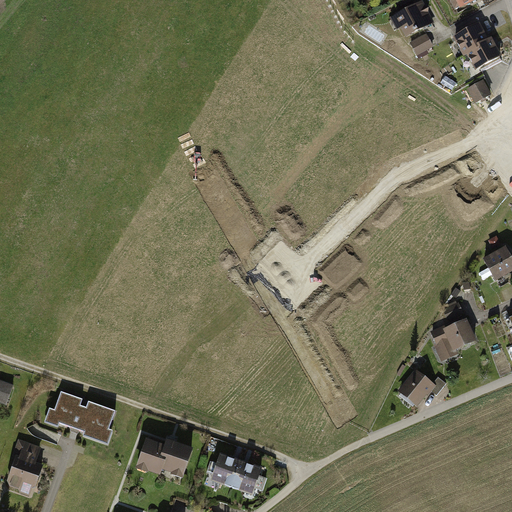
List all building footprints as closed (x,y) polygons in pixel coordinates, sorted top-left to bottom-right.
[(448,0),(454,11),(476,0),(448,0)] [(423,2),(389,19),(395,30),(399,27),(405,39),(434,24),(423,2)] [(468,55),(476,70),(499,58),(493,47),(490,41),(487,43),(479,27),(455,40),(464,57),(468,55)] [(426,35),(409,44),(416,58),(434,48),(426,35)] [(484,82),(469,90),(476,104),(491,96),(484,82)] [(487,242),(491,249),(500,245),(496,238),(487,242)] [(511,260),(505,248),(482,260),(493,282),(511,271),(511,260)] [(462,285),(463,293),(473,292),(472,284),(462,285)] [(442,311),(446,321),(463,314),(460,304),(442,311)] [(433,347),(439,363),(458,355),(455,350),(476,342),(468,319),(431,334),(435,346),(433,347)] [(415,371),(396,392),(415,408),(430,391),(437,396),(447,385),(438,377),(431,385),(415,371)] [(0,404),(4,406),(11,385),(0,381),(0,404)] [(82,401),(61,394),(55,412),(50,410),(45,424),(58,429),(59,425),(84,433),(83,438),(108,446),(112,433),(108,432),(115,413),(88,404),(86,410),(80,408),(82,401)] [(163,444),(145,438),(135,468),(158,476),(160,470),(170,473),(169,475),(181,479),(192,449),(165,440),(163,444)] [(3,487),(31,498),(43,465),(35,462),(41,447),(17,439),(11,455),(14,456),(3,487)] [(212,473),(209,481),(252,496),(254,489),(259,491),(263,479),(258,477),(261,468),(247,463),(235,459),(219,453),(215,464),(212,463),(209,472),(212,473)]
